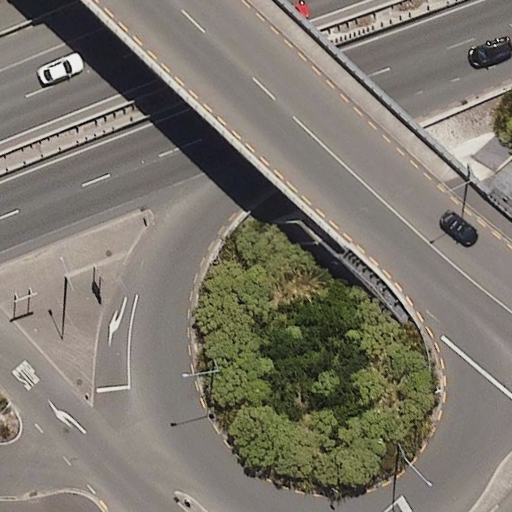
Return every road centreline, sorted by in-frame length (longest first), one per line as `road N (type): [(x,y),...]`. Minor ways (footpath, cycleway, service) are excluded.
road 1 (secondary): [(172,0),(511,312)]
road 2 (trunk): [(260,119),(180,224),(153,321),(160,415)]
road 3 (trunk): [(0,108),(275,0)]
road 4 (trunk): [(260,119),(0,220)]
road 5 (trunk): [(511,25),(260,119)]
road 6 (trunk): [(371,511),(439,478),(511,395)]
road 7 (trunk): [(160,415),(205,478),(228,497),(271,511)]
